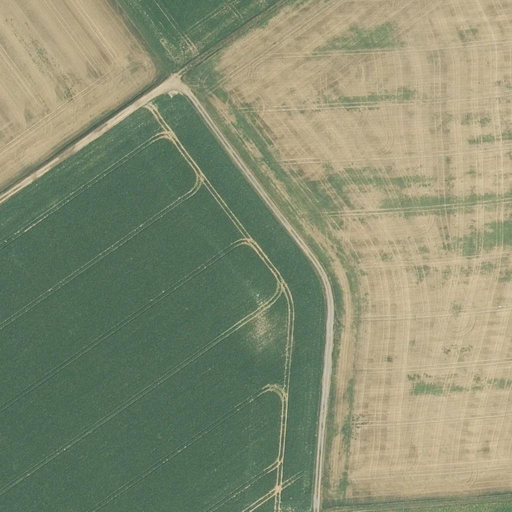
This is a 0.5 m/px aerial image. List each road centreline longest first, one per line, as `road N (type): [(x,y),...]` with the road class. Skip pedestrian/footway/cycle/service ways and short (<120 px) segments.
road 1 (track): [(116,0),(327,283),(316,511)]
road 2 (track): [(0,200),(284,0)]
road 3 (track): [(511,497),(336,511)]
